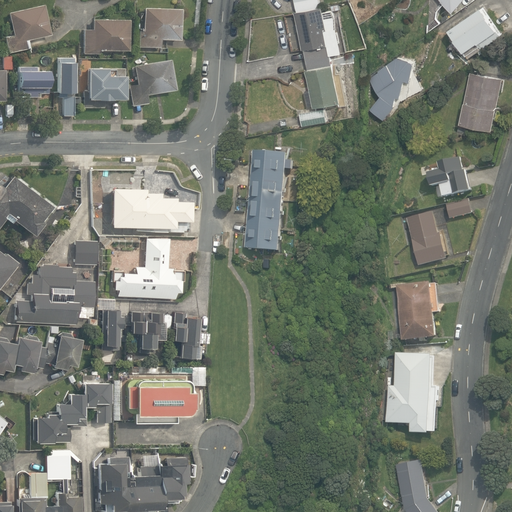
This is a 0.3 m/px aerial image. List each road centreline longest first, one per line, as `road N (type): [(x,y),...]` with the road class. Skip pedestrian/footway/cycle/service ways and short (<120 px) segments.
road 1 (residential): [(0,145),(198,136),(216,108),(224,0)]
road 2 (residential): [(470,511),(471,336),(511,183)]
